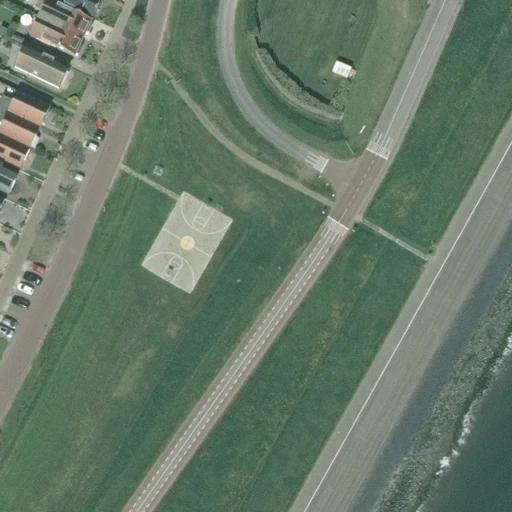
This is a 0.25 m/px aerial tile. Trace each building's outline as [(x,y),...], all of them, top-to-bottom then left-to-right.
[(41,13),(39,18),(45,22),(44,23),(58,30),(60,27),(84,38),(90,24),(53,6),(54,4),(45,0),(40,0),(36,10),(41,13)] [(95,0),(59,0),(57,4),(92,21),(101,3),(95,0)] [(45,22),(39,18),(29,38),(74,59),(84,38),(60,27),(58,30),(44,23),(45,22)] [(24,49),(15,70),(58,91),(68,71),(24,49)] [(0,101),(0,112),(39,131),(49,109),(17,94),(13,104),(2,98),(0,101)] [(0,138),(29,152),(39,131),(0,112),(0,126),(1,127),(0,129),(0,138)] [(0,138),(0,165),(18,174),(29,152),(0,138)] [(0,193),(7,197),(16,178),(0,170),(0,193)]
